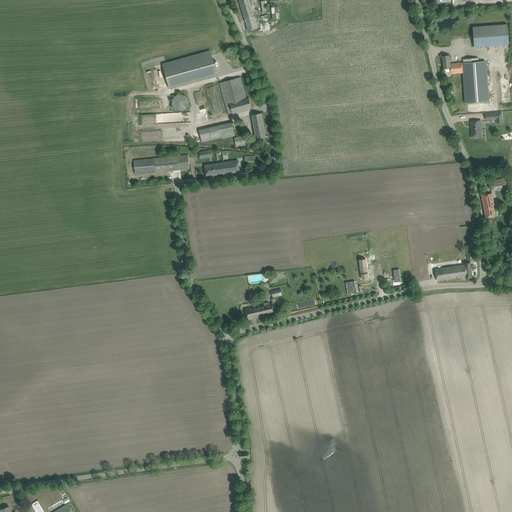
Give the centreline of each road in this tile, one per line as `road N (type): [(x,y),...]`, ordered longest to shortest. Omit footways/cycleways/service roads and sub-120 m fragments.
road 1 (unclassified): [(227,338),(189,281),(177,193),(189,182),(274,169),(269,101),(227,0)]
road 2 (unclassified): [(482,282),(473,178),(447,120),(416,0)]
road 3 (unclassified): [(227,338),(482,282)]
road 4 (unclassified): [(0,491),(236,455)]
